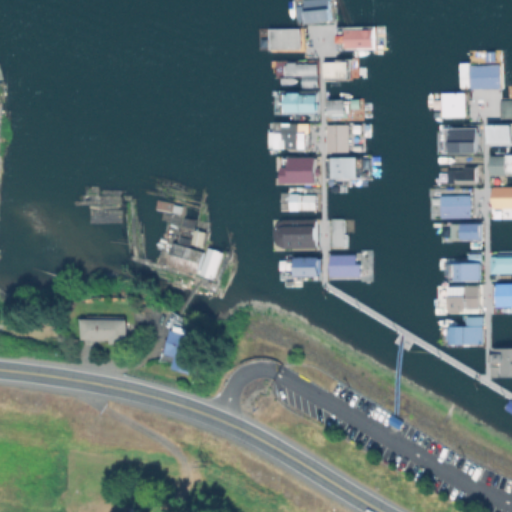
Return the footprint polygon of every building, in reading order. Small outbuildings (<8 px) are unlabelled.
[(330,20),(329,0),(318,0),(317,0),(305,0),(306,20),(330,20)] [(299,28),(268,28),(268,49),(300,49),(299,28)] [(324,80),(349,80),(348,61),(323,61),(324,80)] [(315,62),(284,63),(284,75),(301,75),(302,84),(316,83),(315,62)] [(464,92),(440,92),(441,116),(465,115),(464,92)] [(316,112),(316,93),(284,93),(283,111),(316,112)] [(449,152),(476,152),(476,129),(486,129),(486,127),(475,127),(475,121),(467,121),(467,128),(444,128),(444,142),(449,142),(449,152)] [(308,149),(309,123),(282,122),(281,131),(275,131),(274,147),(308,149)] [(511,143),(511,124),(487,123),(487,142),(511,143)] [(325,124),(326,151),(348,151),(348,124),(325,124)] [(511,153),(488,154),(488,175),(511,174),(511,153)] [(281,182),(316,182),(316,155),(289,156),(289,166),(281,166),(281,182)] [(332,177),(357,177),(357,156),(331,157),(332,177)] [(476,182),(476,166),(447,166),(447,182),(476,182)] [(511,185),(490,186),(490,208),(511,207),(511,185)] [(439,194),(440,217),(470,216),(469,194),(439,194)] [(315,247),(315,218),(272,219),(272,247),(315,247)] [(343,221),(330,222),(331,247),(344,246),(343,221)] [(461,239),(480,239),(480,223),(461,222),(461,239)] [(196,272),(202,250),(168,241),(162,264),(196,272)] [(213,278),(219,249),(205,246),(199,275),(213,278)] [(329,276),(360,275),(359,263),(355,264),(355,254),(328,254),(329,276)] [(511,254),(488,255),(488,273),(511,272),(511,254)] [(318,256),(293,256),(294,275),(319,274),(318,256)] [(454,280),(480,280),(480,262),(454,261),(454,280)] [(495,305),(511,305),(511,282),(496,282),(495,305)] [(448,284),(448,311),(477,312),(478,285),(448,284)] [(481,316),(465,315),(465,325),(449,325),(449,343),(481,343),(481,316)] [(126,318),(127,343),(109,343),(109,338),(82,338),(82,318),(126,318)] [(192,322),(200,329),(189,371),(173,366),(177,354),(166,351),(174,329),(188,333),(192,322)] [(511,346),(497,347),(497,353),(492,353),(492,365),(501,364),(501,373),(511,372),(511,346)]
